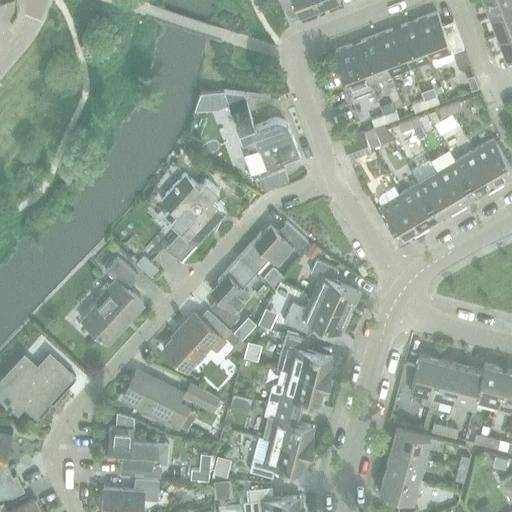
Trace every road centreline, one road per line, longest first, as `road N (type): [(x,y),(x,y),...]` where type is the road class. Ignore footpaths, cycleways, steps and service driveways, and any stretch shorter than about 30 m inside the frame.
road 1 (residential): [(76,511),(56,456),(67,419),(266,201),(333,176)]
road 2 (residential): [(333,176),(294,53),(313,34),(398,0)]
road 3 (residential): [(345,511),(344,471),(365,365),(401,295)]
road 4 (residential): [(393,282),(511,217)]
road 5 (residential): [(401,295),(417,314),(511,341)]
road 6 (residential): [(393,282),(333,176)]
